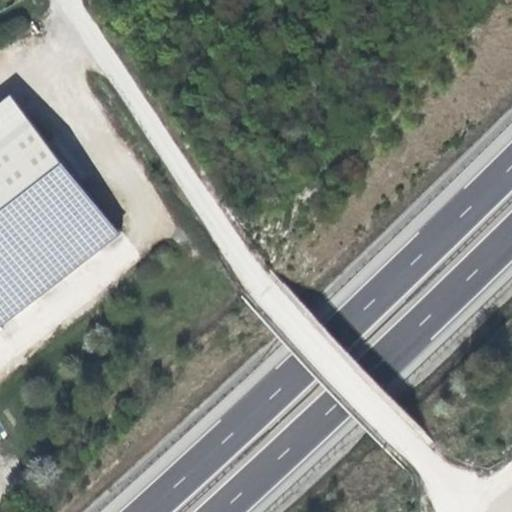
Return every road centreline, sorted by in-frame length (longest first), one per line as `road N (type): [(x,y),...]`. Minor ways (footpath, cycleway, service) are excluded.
road 1 (motorway): [(511,164),(148,511)]
road 2 (motorway): [(222,511),(511,235)]
road 3 (residential): [(65,0),(258,276)]
road 4 (unclassified): [(258,276),(432,472),(450,511)]
